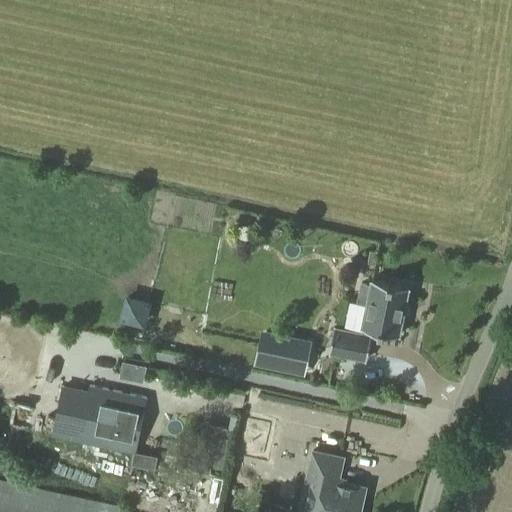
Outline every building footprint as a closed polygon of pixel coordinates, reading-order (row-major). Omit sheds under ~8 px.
[(309,228),(306,243),(352,253),(355,238),(309,228)] [(261,275),(244,273),(242,293),(259,295),(257,309),(288,313),(292,280),(275,278),(277,266),(263,264),(261,275)] [(123,300),(125,275),(98,273),(96,298),(123,300)] [(397,336),(407,286),(371,279),(370,285),(360,283),(357,301),(366,303),(360,333),(333,328),(328,352),(365,360),(370,335),(369,335),(370,331),(397,336)] [(45,316),(48,305),(23,299),(21,310),(45,316)] [(301,379),(307,351),(264,342),(258,370),(301,379)] [(25,412),(20,435),(43,440),(43,441),(53,443),(54,436),(135,454),(146,398),(91,386),(89,393),(64,387),(58,416),(49,415),(49,417),(25,412)] [(0,388),(0,399),(6,403),(11,395),(0,388)] [(243,431),(261,434),(264,417),(246,414),(243,431)] [(231,429),(219,427),(210,466),(222,469),(231,429)] [(311,451),(298,511),(303,511),(357,511),(358,511),(363,487),(345,483),(343,481),(336,479),(341,458),(311,451)] [(198,492),(211,494),(215,469),(203,467),(198,492)] [(0,480),(0,511),(118,511),(120,506),(0,480)]
